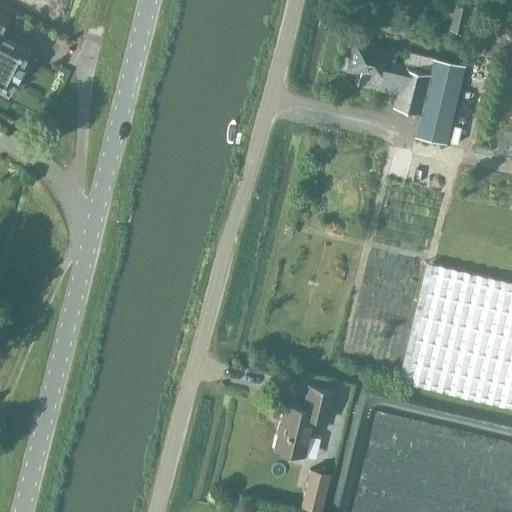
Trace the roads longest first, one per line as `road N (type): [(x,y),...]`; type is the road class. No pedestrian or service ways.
road 1 (unclassified): [(159,511),(295,0)]
road 2 (unclassified): [(23,511),(149,0)]
road 3 (track): [(89,247),(71,251),(0,406)]
